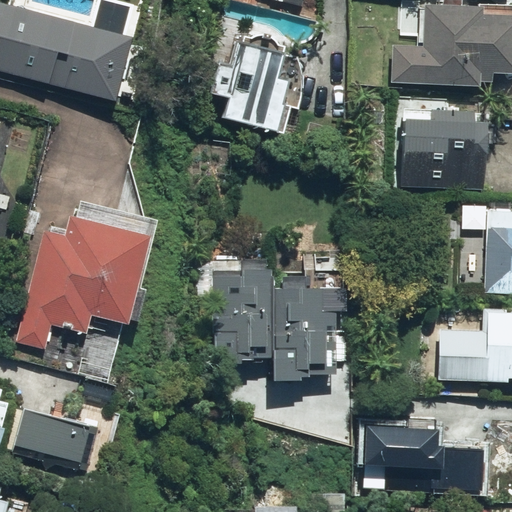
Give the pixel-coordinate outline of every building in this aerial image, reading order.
[(395,80),(484,84),(485,66),(511,67),(511,3),(445,0),(424,0),(422,42),(397,41),(395,80)] [(0,2),(0,68),(121,101),(138,39),(0,2)] [(279,73),(287,48),(233,31),(214,90),(230,95),(223,116),(275,133),(293,77),(279,73)] [(403,105),(399,185),(483,188),(486,109),(403,105)] [(69,233),(44,228),(18,345),(48,352),(53,327),(90,336),(94,315),(131,324),(155,216),(77,199),(69,233)] [(483,290),(511,291),(511,208),(488,207),(483,290)] [(217,356),(273,355),(273,277),(273,257),(216,257),(217,356)] [(339,276),(273,277),(273,355),(274,380),(339,380),(339,276)] [(482,327),(424,324),(423,354),(440,354),(439,384),(511,387),(511,306),(483,305),(482,327)] [(0,437),(10,391),(0,388),(0,437)] [(96,428),(25,410),(17,443),(88,462),(96,428)] [(369,418),(368,459),(385,460),(384,483),(481,486),(483,442),(435,440),(436,420),(369,418)] [(0,511),(35,511),(37,504),(3,498),(9,471),(0,469),(0,511)] [(307,498),(306,511),(350,511),(351,500),(307,498)] [(257,511),(298,511),(299,501),(258,500),(257,511)]
